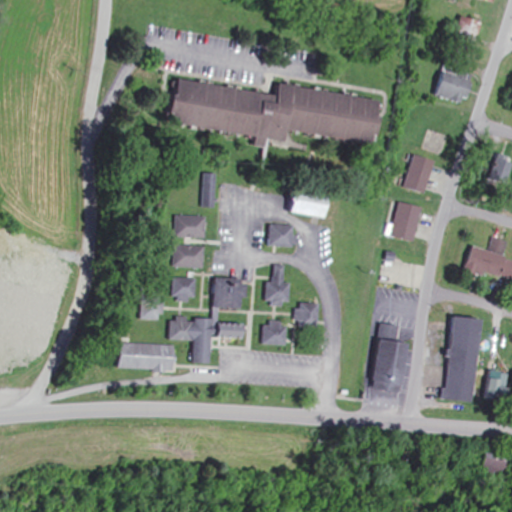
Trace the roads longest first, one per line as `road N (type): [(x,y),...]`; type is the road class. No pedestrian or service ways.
road 1 (secondary): [(511,431),(268,415),(72,413)]
road 2 (residential): [(511,8),(448,208),(409,424)]
road 3 (residential): [(29,416),(87,279),(89,155),(107,0)]
road 4 (residential): [(89,155),(129,70),(151,50),(305,74)]
road 5 (residential): [(308,248),(311,271),(252,257),(242,251),(239,231),(244,220),(266,213),(298,225),(308,248)]
road 6 (residential): [(328,420),(332,316),(311,271)]
